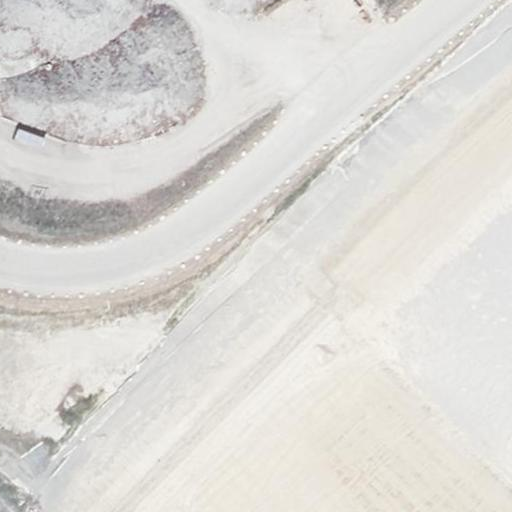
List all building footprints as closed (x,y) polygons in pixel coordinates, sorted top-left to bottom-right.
[(193,0),(202,10),(214,0),(193,0)] [(71,172),(73,183),(103,178),(101,167),(71,172)] [(393,245),(421,211),(405,198),(378,232),(393,245)] [(494,378),(511,360),(511,305),(448,239),(416,269),(465,320),(452,333),(494,378)] [(364,394),(368,407),(393,399),(389,387),(364,394)] [(375,420),(396,418),(394,403),(374,406),(375,420)]
